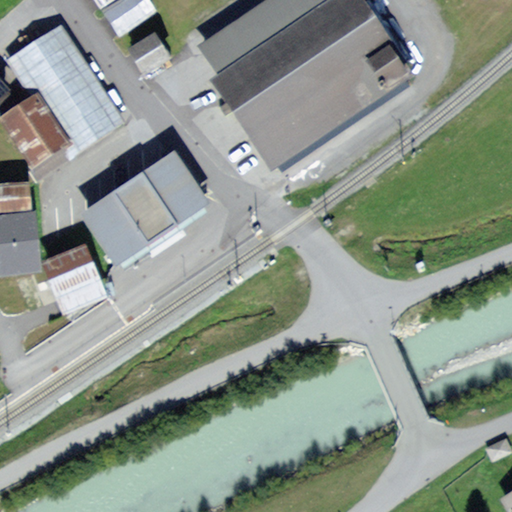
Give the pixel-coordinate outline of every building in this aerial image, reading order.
[(97,0),(103,9),(115,0),(97,0)] [(113,24),(120,37),(157,13),(148,0),(125,0),(105,13),(113,24)] [(259,146),(273,168),(407,78),(354,0),(283,0),(208,50),(223,73),(214,79),(259,146)] [(122,128),(58,29),(5,63),(32,105),(4,122),(41,180),(110,135),(122,128)] [(170,61),(156,37),(132,51),(139,63),(145,75),(170,61)] [(161,232),(201,205),(172,162),(90,218),(119,261),(161,232)] [(29,191),(0,192),(0,214),(30,213),(29,191)] [(32,216),(0,218),(0,274),(35,272),(32,216)] [(51,277),(68,315),(105,298),(84,251),(47,268),(51,277)] [(487,448),(493,461),(502,457),(511,453),(505,440),(487,448)] [(511,483),(501,490),(511,510),(511,483)]
